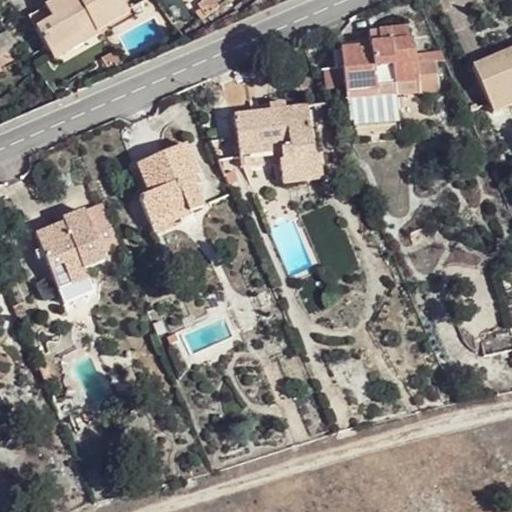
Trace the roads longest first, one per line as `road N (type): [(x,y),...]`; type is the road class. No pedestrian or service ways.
road 1 (track): [(511,413),(258,472),(137,511)]
road 2 (residential): [(323,0),(0,144)]
